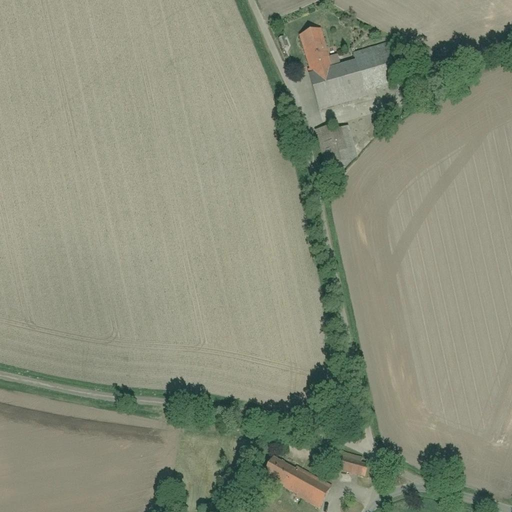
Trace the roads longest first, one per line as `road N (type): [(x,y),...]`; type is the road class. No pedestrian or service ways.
road 1 (residential): [(370,453),(299,115),(251,0)]
road 2 (residential): [(0,377),(88,396),(308,422),(370,453)]
road 3 (residential): [(370,453),(507,511)]
road 4 (residential): [(377,113),(511,58)]
